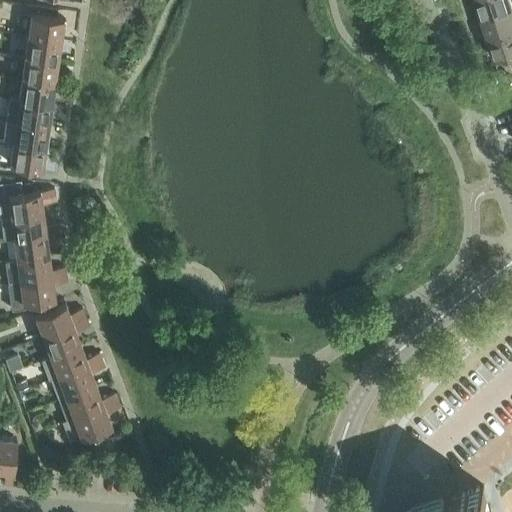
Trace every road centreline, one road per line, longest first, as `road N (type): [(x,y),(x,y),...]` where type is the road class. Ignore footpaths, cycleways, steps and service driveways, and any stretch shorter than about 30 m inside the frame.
road 1 (tertiary): [(325,511),(358,400),(381,363),(511,265)]
road 2 (residential): [(502,187),(450,51),(421,0)]
